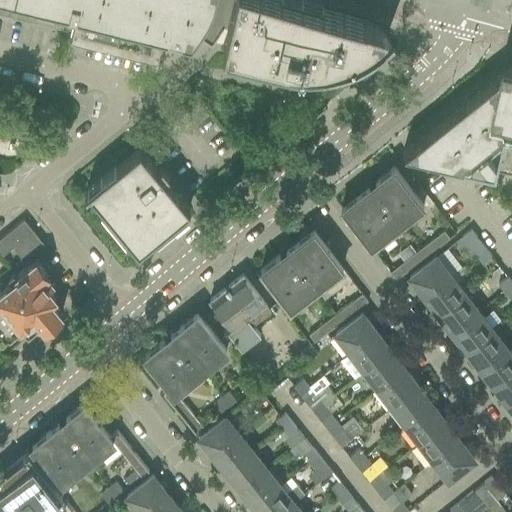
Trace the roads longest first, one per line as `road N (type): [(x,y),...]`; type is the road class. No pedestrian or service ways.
road 1 (residential): [(511,454),(298,177)]
road 2 (unclassified): [(0,53),(109,80),(126,101),(125,112),(27,191)]
road 3 (residential): [(298,177),(421,72),(467,13)]
road 4 (residential): [(132,311),(298,177)]
road 5 (residential): [(223,511),(90,345)]
road 6 (unclassified): [(132,311),(27,191)]
